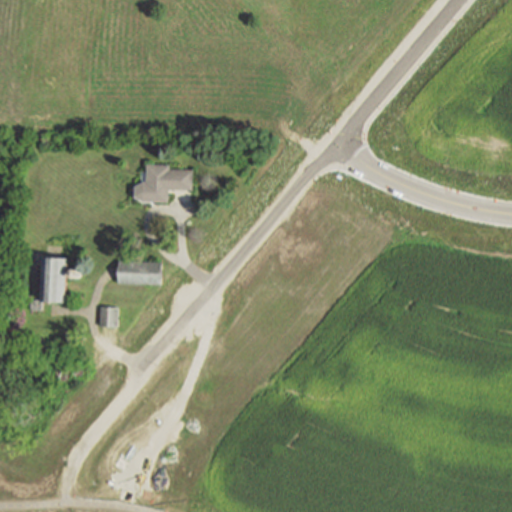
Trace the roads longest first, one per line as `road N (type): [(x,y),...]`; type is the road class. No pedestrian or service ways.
road 1 (residential): [(457,0),(188,320)]
road 2 (residential): [(511,213),(455,205),(388,181),(332,148)]
